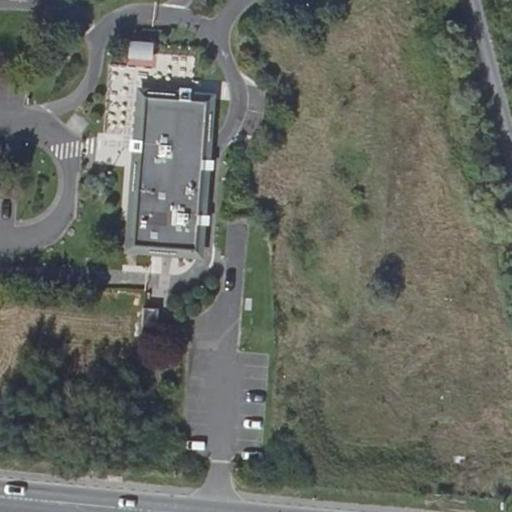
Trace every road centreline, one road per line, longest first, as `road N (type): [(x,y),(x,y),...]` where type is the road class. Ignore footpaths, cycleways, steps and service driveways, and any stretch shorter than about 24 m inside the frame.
road 1 (unclassified): [(511,157),(468,0)]
road 2 (unclassified): [(0,497),(160,511)]
